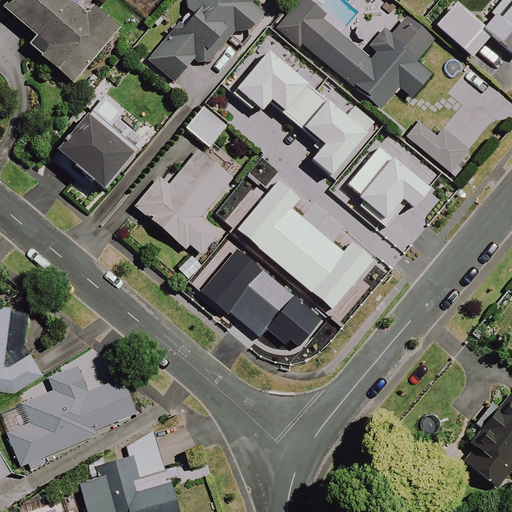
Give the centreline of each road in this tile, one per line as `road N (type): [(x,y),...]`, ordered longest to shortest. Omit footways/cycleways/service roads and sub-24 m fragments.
road 1 (residential): [(0,205),(250,413),(283,458)]
road 2 (residential): [(511,193),(283,458)]
